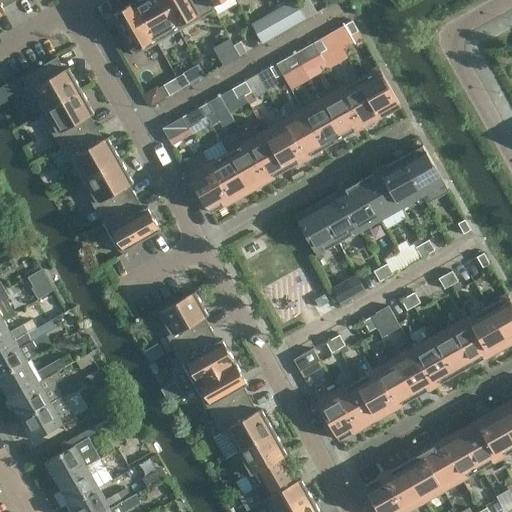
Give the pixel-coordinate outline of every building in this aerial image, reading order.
[(0,0),(0,15),(6,12),(3,7),(15,1),(14,0),(0,0)] [(162,0),(138,0),(134,2),(157,43),(180,30),(162,0)] [(162,0),(180,30),(214,11),(207,0),(162,0)] [(207,0),(214,11),(215,10),(213,6),(222,0),(207,0)] [(292,0),(273,11),(284,31),(306,18),(295,0),(292,0)] [(157,43),(134,2),(112,15),(135,55),(157,43)] [(306,18),(316,12),(310,2),(300,8),(306,18)] [(284,31),(273,11),(251,24),(262,43),(284,31)] [(351,35),(358,31),(352,20),(346,24),(351,35)] [(321,38),(314,42),(320,53),(327,49),(321,38)] [(239,56),(231,41),(219,47),(228,63),(228,64),(239,57),(239,56)] [(247,52),(241,41),(234,45),(240,55),(247,52)] [(320,53),(314,42),(307,46),(313,56),(320,53)] [(69,67),(64,70),(58,58),(57,56),(21,77),(29,92),(33,89),(45,110),(41,112),(41,113),(82,90),(69,67)] [(282,74),(289,70),(283,60),(276,64),(282,74)] [(276,78),(282,74),(276,64),(270,67),(276,78)] [(360,78),(381,116),(400,105),(379,68),(360,78)] [(190,84),(184,73),(177,77),(183,88),(190,84)] [(169,95),(176,91),(183,88),(177,77),(164,85),(169,95)] [(341,89),(362,126),(381,116),(360,78),(341,89)] [(251,91),(246,81),(239,85),(245,95),(251,91)] [(3,85),(0,86),(0,103),(10,98),(9,96),(3,85)] [(238,99),(245,95),(239,85),(232,89),(238,99)] [(322,100),(343,137),(362,126),(341,89),(322,100)] [(94,113),(89,103),(82,90),(41,113),(61,147),(97,127),(90,115),(94,113)] [(303,111),(324,148),(343,137),(322,100),(303,111)] [(208,102),(201,106),(207,117),(214,113),(208,102)] [(207,117),(201,106),(195,110),(201,120),(207,117)] [(284,121),(305,159),(324,148),(303,111),(284,121)] [(265,132),(286,169),(305,159),(284,121),(265,132)] [(170,124),(163,128),(169,138),(176,134),(170,124)] [(121,159),(113,146),(108,137),(104,139),(97,127),(61,147),(69,161),(72,159),(84,179),(80,182),(121,159)] [(246,143),(267,180),(286,169),(265,132),(246,143)] [(227,154),(248,191),(267,180),(246,143),(227,154)] [(449,191),(423,145),(401,157),(428,203),(449,191)] [(209,164),(229,202),(248,191),(227,154),(209,164)] [(428,203),(401,157),(380,169),(401,206),(421,195),(426,204),(428,203)] [(134,182),(121,159),(80,182),(100,217),(136,196),(129,184),(134,182)] [(190,175),(211,212),(229,202),(209,164),(190,175)] [(401,206),(380,169),(359,181),(380,218),(401,206)] [(380,218),(359,181),(338,193),(359,230),(380,218)] [(359,230),(338,193),(317,205),(338,242),(359,230)] [(161,230),(153,216),(148,206),(143,209),(136,196),(100,217),(120,253),(161,230)] [(338,242),(317,205),(296,217),(317,254),(338,242)] [(95,211),(86,216),(90,222),(99,217),(95,211)] [(462,231),(469,227),(465,219),(458,223),(462,231)] [(428,254),(435,250),(429,240),(422,243),(428,254)] [(428,254),(422,243),(416,247),(421,257),(428,254)] [(491,266),(485,255),(478,259),(484,270),(491,266)] [(393,274),(387,263),(381,267),(386,277),(393,274)] [(386,277),(381,267),(374,271),(380,281),(386,277)] [(458,281),(453,272),(446,275),(451,285),(454,283),(458,281)] [(451,285),(446,275),(439,279),(445,289),(451,285)] [(39,289),(33,293),(37,300),(43,296),(54,290),(48,278),(36,285),(39,289)] [(454,283),(451,285),(456,292),(462,288),(458,281),(454,283)] [(351,298),(343,283),(332,289),(340,304),(351,298)] [(0,292),(0,320),(4,319),(12,314),(3,297),(7,294),(5,290),(0,292)] [(209,314),(203,305),(195,291),(159,311),(172,333),(167,336),(175,349),(211,329),(204,317),(209,314)] [(408,296),(414,306),(420,302),(415,292),(408,296)] [(489,306),(510,343),(511,341),(511,302),(508,295),(489,306)] [(407,310),(414,306),(408,296),(401,300),(407,310)] [(383,324),(376,327),(382,337),(389,334),(401,327),(389,305),(376,312),(377,313),(379,316),(383,324)] [(470,316),(491,354),(510,343),(489,306),(470,316)] [(379,316),(377,313),(370,317),(376,327),(383,324),(379,316)] [(451,327),(472,364),(491,354),(470,316),(451,327)] [(364,321),(369,331),(376,327),(370,317),(364,321)] [(0,320),(0,348),(37,327),(32,319),(22,324),(10,331),(4,319),(0,320)] [(0,348),(0,375),(31,358),(42,352),(35,340),(41,336),(37,327),(0,348)] [(432,338),(453,375),(472,364),(451,327),(432,338)] [(195,384),(235,361),(222,339),(218,341),(211,329),(175,349),(195,384)] [(333,338),(339,349),(345,345),(339,334),(333,338)] [(326,342),(332,352),(339,349),(333,338),(326,342)] [(413,349),(434,386),(453,375),(432,338),(413,349)] [(313,348),(301,355),(301,356),(307,366),(319,359),(313,348)] [(394,359),(415,397),(434,386),(413,349),(394,359)] [(90,353),(76,361),(80,369),(95,361),(90,353)] [(300,370),(307,366),(301,356),(294,360),(300,370)] [(0,375),(0,380),(9,397),(10,398),(39,381),(58,371),(65,367),(60,358),(37,371),(31,358),(0,375)] [(375,370),(396,407),(415,397),(394,359),(375,370)] [(248,384),(235,361),(195,384),(215,419),(251,399),(244,387),(248,384)] [(356,381),(377,418),(396,407),(375,370),(356,381)] [(10,398),(13,404),(22,419),(62,396),(55,383),(63,379),(58,371),(39,381),(10,398)] [(337,392),(358,429),(377,418),(356,381),(337,392)] [(318,402),(339,440),(358,429),(337,392),(318,402)] [(22,419),(33,439),(34,440),(65,423),(75,417),(63,395),(62,396),(22,419)] [(275,431),(267,418),(262,409),(258,411),(251,399),(215,419),(222,433),(226,430),(238,452),(275,431)] [(511,401),(498,410),(511,435),(511,401)] [(511,450),(511,435),(498,410),(479,420),(500,458),(511,450)] [(500,458),(479,420),(460,431),(481,468),(500,458)] [(286,451),(275,431),(238,452),(250,473),(246,475),(254,489),(290,468),(283,456),(286,455),(284,452),(286,451)] [(481,468),(460,431),(441,442),(462,479),(481,468)] [(46,461),(58,482),(58,483),(100,459),(87,437),(46,461)] [(462,479),(441,442),(422,453),(443,490),(462,479)] [(443,490),(422,453),(403,463),(424,500),(443,490)] [(58,483),(61,488),(70,503),(99,487),(92,474),(104,467),(100,459),(58,483)] [(424,500),(403,463),(384,474),(405,511),(424,500)] [(162,467),(142,478),(147,487),(167,476),(162,467)] [(303,481),(302,482),(300,479),(297,481),(290,468),(254,489),(261,502),(266,500),(272,511),(294,511),(314,501),(303,481)] [(403,511),(405,511),(384,474),(365,485),(380,511),(403,511)] [(106,499),(99,487),(70,503),(74,511),(102,511),(111,507),(128,497),(123,489),(106,499)] [(128,497),(111,507),(102,511),(124,511),(141,502),(135,493),(128,497)] [(320,511),(314,501),(294,511),(320,511)]
